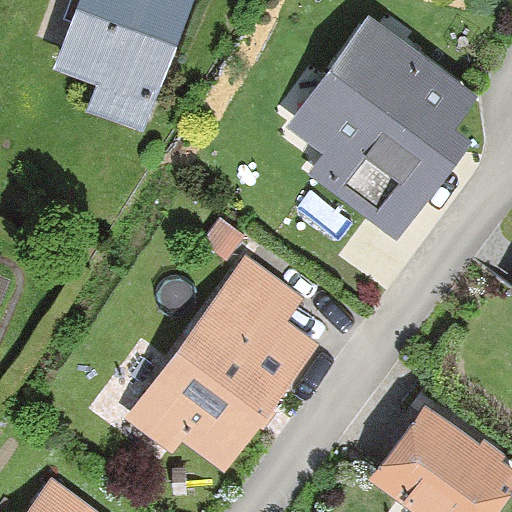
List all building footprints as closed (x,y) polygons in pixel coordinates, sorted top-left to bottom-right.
[(78,0),(55,61),(100,78),(89,109),(142,129),(190,0),(78,0)] [(481,90),(371,7),(287,118),(326,147),(310,169),(398,235),(476,133),(458,119),(481,90)] [(302,298),(248,256),(127,414),(174,450),(184,436),(224,467),(319,343),(287,318),(302,298)] [(0,300),(12,273),(0,267),(0,300)] [(511,462),(429,398),(372,471),(425,511),(493,511),(511,488),(511,462)] [(101,511),(53,475),(25,511),(101,511)]
